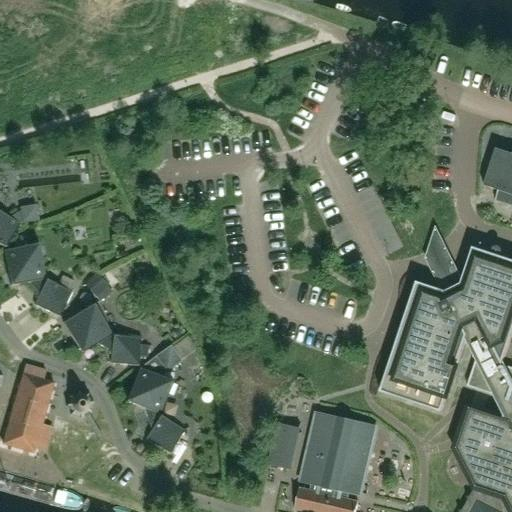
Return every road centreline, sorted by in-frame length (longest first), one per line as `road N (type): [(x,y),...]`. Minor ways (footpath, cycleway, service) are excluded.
road 1 (residential): [(234,511),(185,498),(147,472),(126,451),(98,389),(29,355),(0,326)]
road 2 (residential): [(511,114),(336,32)]
